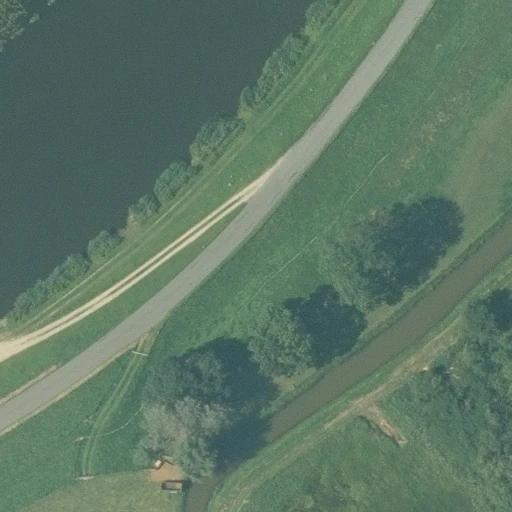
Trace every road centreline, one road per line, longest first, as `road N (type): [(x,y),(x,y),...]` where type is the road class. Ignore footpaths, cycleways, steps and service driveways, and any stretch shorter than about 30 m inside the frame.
road 1 (tertiary): [(0,419),(51,388),(211,253),(330,129),(422,0)]
road 2 (track): [(306,154),(0,344)]
